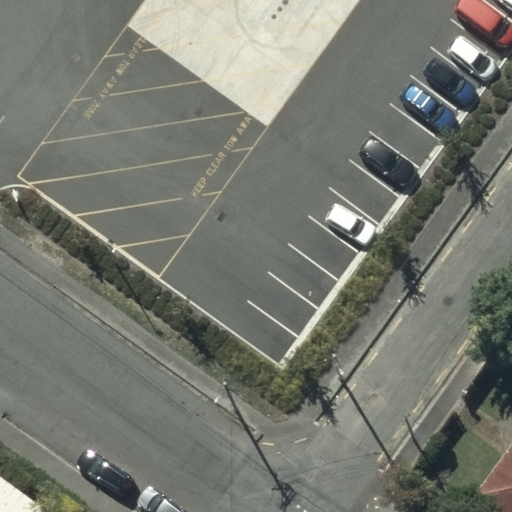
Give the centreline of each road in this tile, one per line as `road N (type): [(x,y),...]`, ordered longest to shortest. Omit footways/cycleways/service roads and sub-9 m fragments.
road 1 (residential): [(302,511),(511,218)]
road 2 (residential): [(250,511),(0,330)]
